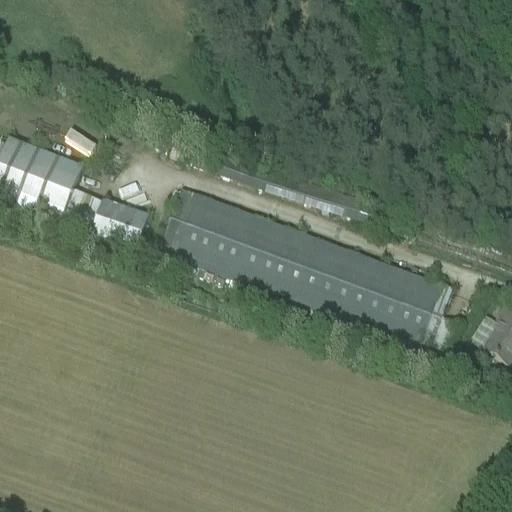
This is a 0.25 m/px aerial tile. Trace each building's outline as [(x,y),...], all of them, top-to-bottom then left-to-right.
[(0,214),(57,236),(83,173),(12,147),(0,174),(0,214)] [(181,196),(157,259),(418,356),(442,293),(181,196)] [(353,227),(359,207),(329,198),(323,217),(353,227)] [(135,261),(150,222),(101,206),(87,245),(135,261)] [(508,373),(511,366),(511,315),(505,311),(494,328),(498,331),(482,356),(508,373)]
